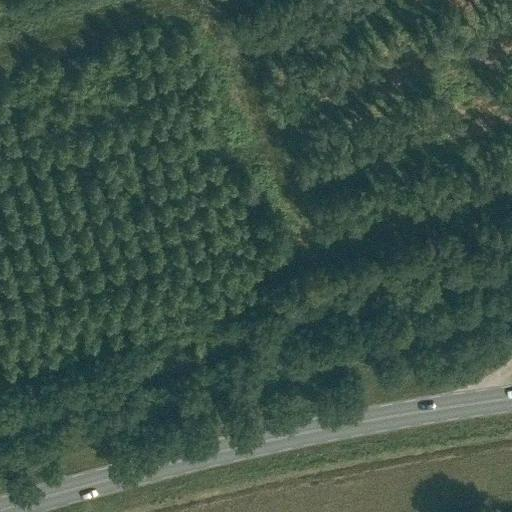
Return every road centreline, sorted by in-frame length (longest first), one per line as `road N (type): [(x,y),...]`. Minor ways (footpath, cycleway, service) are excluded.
road 1 (track): [(0,420),(511,266)]
road 2 (primary): [(0,509),(289,438),(511,399)]
